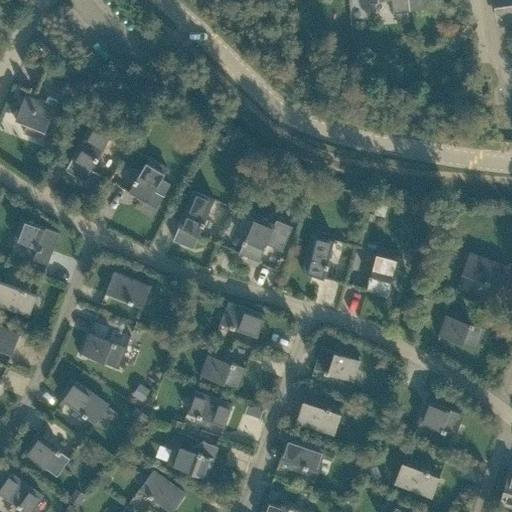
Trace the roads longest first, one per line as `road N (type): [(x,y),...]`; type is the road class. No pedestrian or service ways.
road 1 (residential): [(511,165),(383,147),(297,122),(161,0)]
road 2 (residential): [(95,233),(170,266),(313,310)]
road 3 (residential): [(95,233),(39,378),(0,443)]
road 4 (residential): [(313,310),(237,511)]
road 5 (residential): [(313,310),(371,331),(498,404)]
